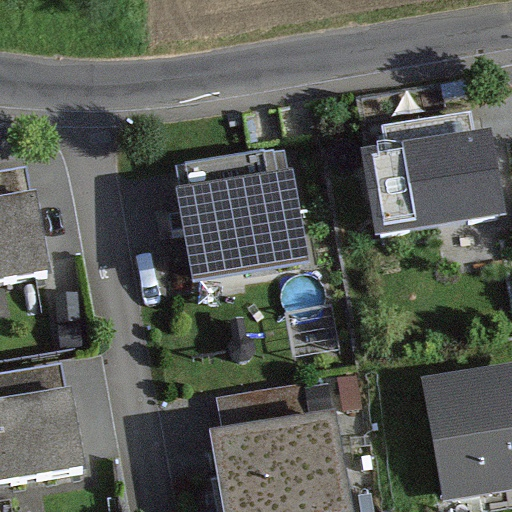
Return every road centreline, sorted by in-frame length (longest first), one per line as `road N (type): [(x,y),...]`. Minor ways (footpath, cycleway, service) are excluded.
road 1 (unclassified): [(511,30),(81,86)]
road 2 (residential): [(155,511),(81,86)]
